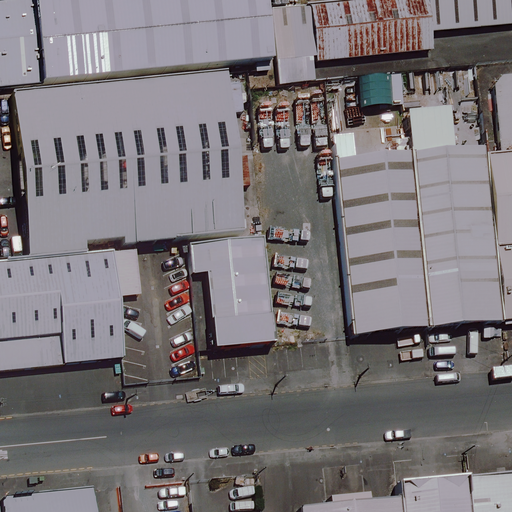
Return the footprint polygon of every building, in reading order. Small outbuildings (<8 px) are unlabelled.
[(282,0),(133,0),(0,12),(0,60),(4,101),(290,75),(282,0)] [(511,0),(450,0),(439,1),(443,44),(511,37),(511,0)] [(439,1),(329,11),(335,73),(444,63),(439,1)] [(244,87),(35,106),(49,255),(258,236),(244,87)] [(498,157),(351,171),(368,352),(511,338),(511,307),(508,262),(500,174),(498,157)] [(278,251),(287,357),(342,352),(325,162),(270,167),(278,251)] [(511,172),(500,174),(508,262),(511,261),(511,172)] [(278,251),(211,257),(221,363),(287,357),(278,251)] [(129,264),(0,275),(0,318),(6,383),(139,371),(129,264)] [(511,511),(511,469),(470,473),(473,511),(511,511)] [(473,511),(470,473),(470,470),(402,476),(404,493),(405,511),(473,511)] [(405,511),(404,493),(372,495),(372,489),(333,492),(334,500),(300,503),(300,511),(405,511)] [(112,511),(111,494),(11,503),(12,511),(112,511)]
